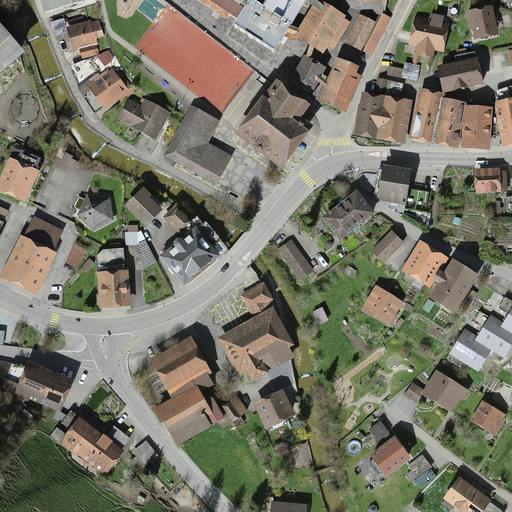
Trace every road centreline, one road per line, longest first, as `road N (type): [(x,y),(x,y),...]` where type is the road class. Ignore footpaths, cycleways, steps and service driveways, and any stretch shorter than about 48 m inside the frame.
road 1 (residential): [(268,225),(106,134),(86,113),(52,40)]
road 2 (residential): [(340,132),(174,0)]
road 3 (residential): [(344,161),(355,188),(398,221),(511,277)]
road 4 (tertiary): [(102,326),(185,305),(222,278),(268,225)]
road 5 (unclassified): [(106,361),(227,511)]
road 6 (tertiary): [(344,161),(511,156)]
road 7 (residential): [(511,499),(388,412)]
road 8 (residential): [(340,132),(405,0)]
